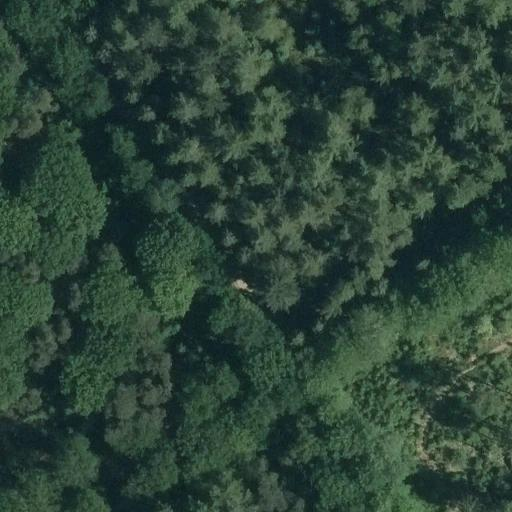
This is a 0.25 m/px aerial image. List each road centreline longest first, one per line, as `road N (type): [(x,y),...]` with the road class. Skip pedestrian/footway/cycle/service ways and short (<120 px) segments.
road 1 (track): [(56,0),(294,362),(332,443),(381,511)]
road 2 (track): [(52,511),(511,229)]
